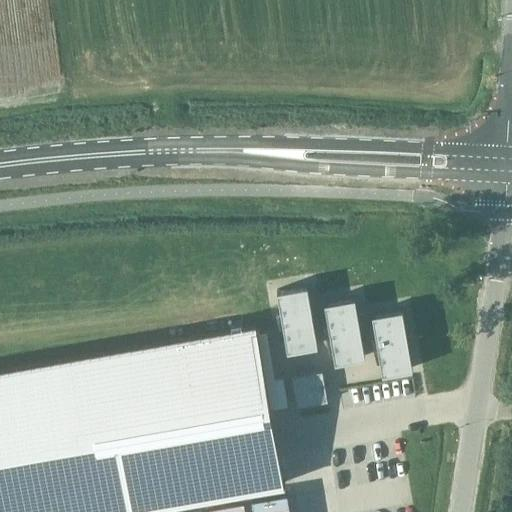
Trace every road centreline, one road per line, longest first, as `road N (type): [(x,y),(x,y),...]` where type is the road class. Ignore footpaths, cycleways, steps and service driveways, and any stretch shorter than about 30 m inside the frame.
road 1 (tertiary): [(0,164),(257,148),(508,159)]
road 2 (tertiary): [(461,511),(508,159)]
